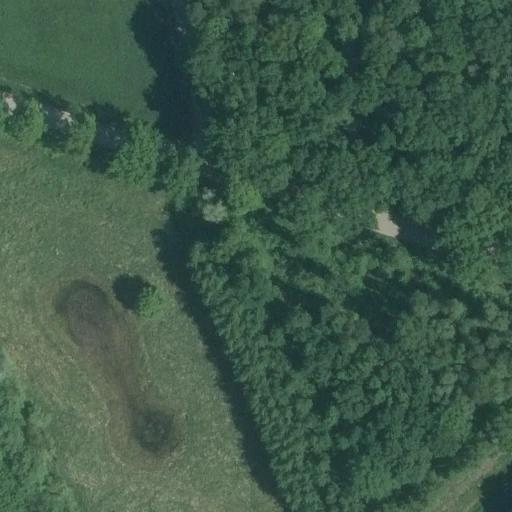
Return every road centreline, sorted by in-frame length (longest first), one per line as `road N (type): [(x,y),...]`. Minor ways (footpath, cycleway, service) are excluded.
road 1 (unclassified): [(217,169),(511,262)]
road 2 (unclassified): [(217,169),(0,101)]
road 3 (unclassified): [(217,169),(178,0)]
